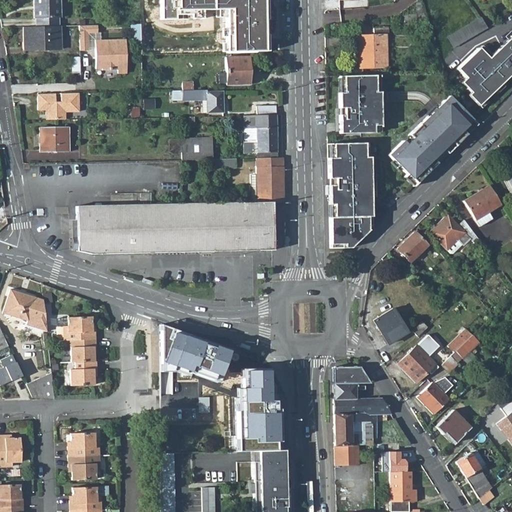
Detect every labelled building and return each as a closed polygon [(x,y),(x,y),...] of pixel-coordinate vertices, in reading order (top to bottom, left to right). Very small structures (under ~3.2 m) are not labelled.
[(61,27),(62,27),(60,0),(31,0),(32,20),(36,20),(36,27),(61,27)] [(416,14),(423,12),(419,0),(416,0),(413,2),(416,14)] [(416,14),(403,16),(404,22),(417,20),(416,14)] [(482,17),(447,37),(455,49),(489,28),(482,17)] [(140,24),(141,55),(152,54),(152,47),(149,47),(148,33),(152,33),(152,24),(151,24),(140,24)] [(223,46),(249,47),(249,26),(223,25),(223,46)] [(79,26),(80,50),(88,50),(88,33),(88,26),(79,26)] [(61,27),(36,27),(31,27),(23,28),(24,51),(61,50),(61,27)] [(355,73),(363,73),(363,67),(387,67),(386,34),(388,34),(388,28),(374,28),(374,35),(357,35),(358,45),(361,45),(361,67),(356,67),(355,73)] [(511,32),(495,49),(501,55),(504,53),(501,49),(511,38),(511,32)] [(466,94),(477,105),(510,72),(509,72),(511,69),(511,38),(501,49),(504,53),(501,55),(495,49),(487,57),(477,47),(455,68),(464,77),(459,82),(469,92),(466,94)] [(126,73),(125,40),(95,40),(96,69),(102,69),(102,70),(117,70),(117,74),(126,73)] [(226,84),(248,84),(249,57),(226,56),(226,84)] [(380,125),(379,92),(375,92),(374,75),(343,76),(343,93),(339,92),(339,133),(373,132),(373,126),(380,125)] [(222,91),(207,91),(207,90),(171,91),(171,100),(201,100),(206,100),(206,113),(222,113),(222,91)] [(56,93),(38,94),(38,110),(47,110),(47,109),(51,109),(51,120),(66,120),(66,112),(80,112),(79,93),(62,93),(62,102),(56,102),(56,93)] [(414,183),(435,163),(432,160),(443,150),(445,153),(475,124),(448,97),(387,156),(414,183)] [(257,107),(257,116),(276,116),(276,107),(257,107)] [(244,153),(277,152),(276,116),(257,116),(244,116),(244,128),(243,128),(243,133),(244,133),(252,133),(252,137),(244,137),(244,153)] [(39,153),(68,152),(68,127),(38,127),(39,153)] [(224,159),(223,145),(211,145),(210,138),(180,139),(181,160),(211,159),(224,159)] [(328,164),(328,197),(371,196),(369,156),(364,157),(364,143),(332,143),(333,164),(328,164)] [(284,202),(284,186),(283,158),(254,158),(255,176),(259,176),(260,201),(263,202),(272,202),(284,202)] [(211,169),(235,169),(235,159),(224,159),(211,159),(211,169)] [(511,167),(500,174),(511,197),(511,167)] [(260,201),(259,176),(255,176),(250,176),(251,201),(260,201)] [(488,185),(462,200),(471,215),(478,226),(492,218),(487,210),(499,204),(488,185)] [(371,196),(328,197),(329,245),(344,244),(344,248),(348,248),(368,229),(367,215),(371,215),(371,196)] [(251,201),(250,201),(245,201),(176,202),(165,203),(96,204),(76,205),(77,250),(93,255),(212,252),(273,250),(272,216),(272,202),(263,202),(260,201),(251,201)] [(445,248),(452,242),(453,242),(457,239),(463,233),(480,250),(483,247),(463,220),(457,225),(446,214),(438,222),(439,223),(430,232),(445,248)] [(409,261),(426,244),(413,231),(396,248),(409,261)] [(452,242),(445,248),(450,254),(461,244),(457,239),(453,242),(452,242)] [(45,301),(10,292),(4,315),(26,321),(25,323),(26,326),(45,331),(45,301)] [(407,332),(392,308),(373,320),(387,343),(407,332)] [(92,326),(91,318),(68,319),(68,327),(64,327),(64,342),(70,341),(71,363),(75,363),(76,370),(70,371),(71,387),(94,386),(93,377),(93,370),(96,370),(96,363),(94,363),(94,354),(93,348),(95,348),(95,340),(95,330),(92,331),(92,326)] [(68,327),(68,319),(56,320),(57,328),(64,327),(68,327)] [(420,321),(411,330),(416,336),(424,328),(425,328),(426,327),(420,321)] [(470,335),(464,329),(446,346),(452,353),(470,335)] [(228,350),(177,331),(165,362),(216,382),(228,350)] [(440,364),(448,372),(457,363),(456,362),(460,358),(461,359),(468,351),(472,347),(477,342),(471,335),(470,335),(452,353),(440,364)] [(0,350),(1,354),(10,351),(7,345),(0,347),(0,350)] [(415,383),(434,364),(415,345),(396,364),(415,383)] [(0,386),(22,377),(12,355),(0,360),(0,361),(3,367),(0,368),(0,386)] [(332,368),(332,383),(356,383),(365,383),(371,383),(361,366),(333,366),(332,368)] [(266,368),(240,369),(241,389),(234,389),(236,452),(275,451),(273,401),(268,401),(266,368)] [(55,400),(53,376),(26,386),(26,387),(34,400),(55,400)] [(442,385),(436,380),(432,383),(438,389),(442,385)] [(432,414),(448,399),(438,389),(432,383),(431,382),(416,397),(432,414)] [(356,383),(332,383),(333,399),(356,398),(356,389),(356,383)] [(161,405),(181,404),(180,385),(160,386),(161,405)] [(356,398),(333,399),(333,414),(366,414),(366,421),(369,421),(369,424),(370,424),(371,424),(371,433),(375,433),(376,414),(390,413),(381,398),(373,398),(356,398)] [(511,400),(501,409),(506,416),(496,423),(511,443),(511,400)] [(204,405),(199,421),(215,426),(220,410),(204,405)] [(441,434),(443,432),(453,443),(469,427),(452,409),(434,426),(441,434)] [(176,412),(175,437),(197,437),(197,412),(176,412)] [(366,414),(333,414),(334,465),(357,465),(356,445),(372,445),(371,433),(371,424),(370,424),(369,424),(369,421),(366,421),(366,414)] [(93,441),(93,432),(69,433),(70,441),(70,446),(67,446),(68,467),(71,467),(71,471),(71,480),(95,479),(94,470),(99,470),(98,441),(93,441)] [(0,466),(12,466),(12,462),(20,461),(20,438),(11,438),(7,438),(7,435),(0,435),(0,466)] [(275,451),(256,451),(256,461),(250,461),(251,511),(290,511),(290,499),(290,480),(290,461),(283,460),(283,450),(275,451)] [(172,511),(173,453),(160,453),(159,511),(172,511)] [(490,487),(468,453),(454,461),(477,498),(487,490),(490,487)] [(411,472),(390,471),(389,511),(399,511),(408,511),(408,502),(416,502),(416,490),(411,490),(411,472)] [(19,484),(0,484),(0,511),(21,511),(21,498),(19,498),(19,492),(19,484)] [(214,511),(215,486),(202,486),(201,511),(214,511)] [(72,501),(68,501),(68,511),(99,511),(99,495),(95,496),(95,487),(71,488),(71,496),(72,501)] [(107,487),(95,487),(95,496),(99,495),(107,495),(107,487)] [(492,498),(487,490),(477,498),(481,505),(492,498)]
